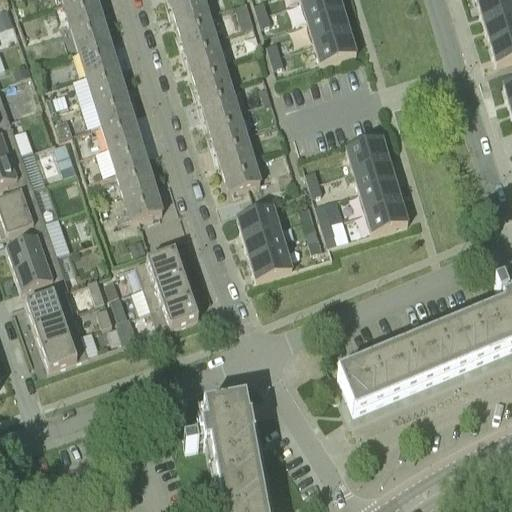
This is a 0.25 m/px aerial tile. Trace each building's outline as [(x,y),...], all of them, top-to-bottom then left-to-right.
[(58,0),(62,10),(93,0),(92,0),(58,0)] [(70,34),(100,25),(93,0),(62,10),(70,34)] [(175,30),(206,20),(200,0),(185,0),(167,6),(175,30)] [(296,0),(300,10),(331,0),(296,0)] [(305,25),(306,30),(342,19),(336,0),(331,0),(300,10),(305,25)] [(473,0),(476,9),(504,0),(473,0)] [(511,20),(511,0),(504,0),(476,9),(482,29),(511,20)] [(262,9),(253,12),(256,23),(266,20),(262,9)] [(0,17),(0,48),(18,43),(9,15),(0,17)] [(306,30),(312,51),(349,40),(347,35),(342,19),(306,30)] [(182,54),(214,44),(206,20),(175,30),(182,54)] [(269,32),(266,20),(256,23),(260,34),(269,32)] [(511,43),(511,20),(482,29),(486,40),(489,50),(511,43)] [(77,59),(108,49),(100,25),(70,34),(77,59)] [(312,51),(319,73),(344,65),(355,62),(349,40),(312,51)] [(495,72),(511,66),(511,43),(489,50),(495,72)] [(190,78),(221,68),(214,44),(182,54),(190,78)] [(85,83),(116,73),(108,49),(77,59),(85,83)] [(275,50),(265,53),(269,64),(278,61),(275,50)] [(282,73),(278,61),(269,64),(272,76),(282,73)] [(198,102),(229,93),(221,68),(190,78),(198,102)] [(92,107),(123,98),(116,73),(85,83),(92,107)] [(511,89),(508,90),(502,92),(508,114),(511,112),(511,89)] [(205,127),(236,117),(229,93),(198,102),(205,127)] [(100,132),(131,122),(123,98),(92,107),(100,132)] [(0,131),(8,129),(0,105),(0,131)] [(213,151),(244,141),(236,117),(205,127),(213,151)] [(107,156),(138,146),(131,122),(100,132),(107,156)] [(0,168),(20,161),(8,129),(0,131),(0,168)] [(220,175),(251,165),(244,141),(213,151),(220,175)] [(115,180),(146,171),(138,146),(107,156),(115,180)] [(345,157),(351,179),(387,168),(381,146),(352,155),(349,156),(345,157)] [(56,151),(63,182),(76,178),(69,148),(56,151)] [(22,163),(36,189),(44,185),(30,158),(22,163)] [(0,193),(6,192),(10,203),(32,195),(20,162),(0,168),(0,193)] [(251,165),(220,175),(228,199),(259,190),(251,165)] [(351,179),(358,200),(394,188),(387,168),(351,179)] [(122,205),(153,195),(146,171),(115,180),(122,205)] [(313,178),(304,181),(307,192),(317,189),(313,178)] [(358,200),(364,220),(400,209),(394,188),(358,200)] [(320,201),(317,189),(307,192),(311,204),(320,201)] [(32,195),(10,203),(14,214),(0,218),(0,244),(0,245),(22,237),(44,230),(32,195)] [(153,195),(122,205),(130,229),(161,219),(153,195)] [(364,220),(371,242),(407,231),(400,209),(364,220)] [(242,246),(278,235),(271,214),(235,225),(242,246)] [(301,228),(311,225),(307,214),(297,217),(301,228)] [(330,231),(326,219),(317,222),(320,234),(330,231)] [(311,225),(301,228),(304,240),(314,237),(311,225)] [(44,230),(22,237),(26,248),(4,256),(12,278),(55,263),(44,230)] [(330,231),(320,234),(324,245),(325,245),(333,242),(330,231)] [(278,235),(242,246),(248,267),(284,256),(278,235)] [(311,261),(321,258),(317,246),(308,249),(311,261)] [(284,256),(248,267),(255,289),(291,278),(284,256)] [(173,259),(134,273),(141,296),(181,282),(173,259)] [(42,293),(45,304),(64,297),(64,298),(67,297),(55,263),(12,278),(20,301),(42,293)] [(189,304),(181,282),(141,296),(149,318),(189,304)] [(95,288),(87,291),(95,311),(103,308),(95,288)] [(64,297),(45,304),(24,311),(32,334),(71,320),(64,298),(64,297)] [(125,325),(118,304),(110,307),(117,328),(125,325)] [(197,327),(189,304),(149,318),(157,341),(197,327)] [(511,304),(483,316),(485,322),(336,384),(352,424),(511,357),(511,304)] [(110,331),(104,315),(95,318),(100,334),(110,331)] [(39,356),(79,342),(71,320),(32,334),(39,356)] [(124,332),(117,335),(121,347),(129,344),(124,332)] [(115,335),(106,338),(110,350),(119,347),(115,335)] [(81,340),(89,362),(100,358),(92,336),(81,340)] [(87,365),(79,342),(39,356),(47,379),(87,365)] [(255,470),(251,449),(251,445),(252,445),(249,428),(249,426),(247,426),(244,408),(202,416),(202,421),(197,422),(200,435),(199,435),(199,438),(202,454),(208,453),(209,457),(213,477),(217,498),(219,511),(263,511),(263,510),(259,490),(255,470)]
